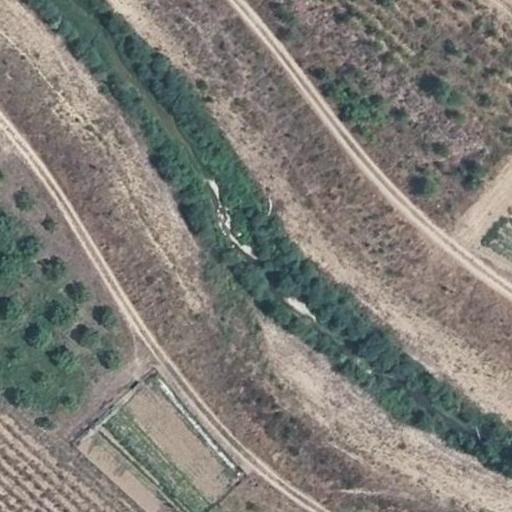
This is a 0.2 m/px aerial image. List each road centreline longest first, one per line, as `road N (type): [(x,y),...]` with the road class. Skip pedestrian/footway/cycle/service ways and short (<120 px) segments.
road 1 (track): [(0,20),(56,69),(189,278),(401,453),(511,506)]
road 2 (track): [(128,0),(315,248),(449,353),(511,388)]
